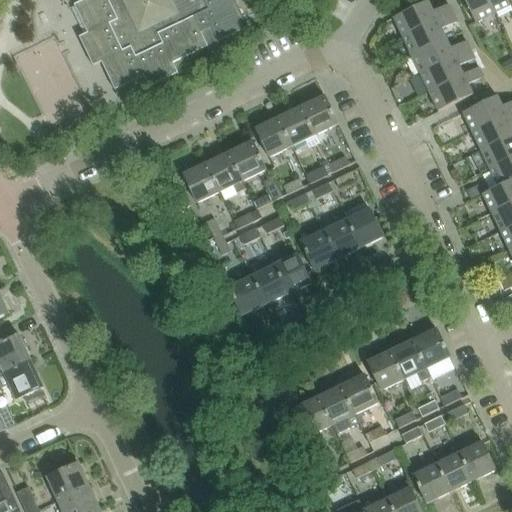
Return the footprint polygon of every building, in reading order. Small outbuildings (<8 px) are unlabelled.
[(87,0),(74,7),(75,7),(76,7),(89,34),(79,38),(80,39),(81,39),(94,66),(93,66),(93,67),(102,63),(115,90),(114,90),(115,91),(144,78),(149,89),(150,88),(150,87),(177,74),(177,75),(178,75),(173,64),(200,51),(201,52),(208,48),(207,46),(218,41),(218,43),(239,33),(248,28),(248,27),(247,28),(233,1),(234,0),(87,0)] [(495,15),(488,0),(465,0),(476,24),(495,15)] [(511,6),(511,3),(510,0),(488,0),(495,15),(511,6)] [(434,12),(429,2),(395,19),(404,38),(454,13),(450,5),(434,12)] [(454,13),(404,38),(413,56),(447,40),(443,30),(458,22),(454,13)] [(447,40),(413,56),(422,75),(472,51),(468,42),(452,49),(447,40)] [(472,51),(422,75),(430,93),(465,76),(461,67),(476,59),(472,51)] [(511,59),(503,65),(508,74),(511,72),(511,59)] [(439,112),(475,96),(469,85),(485,78),(480,68),(465,76),(430,93),(439,112)] [(305,106),(318,134),(341,123),(328,95),(305,106)] [(499,97),(464,113),(473,132),(511,113),(511,103),(504,107),(499,97)] [(282,117),(296,146),(318,134),(305,106),(282,117)] [(511,113),(473,132),(482,151),(511,136),(511,113)] [(273,157),(296,146),(282,117),(259,129),(273,157)] [(511,136),(482,151),(491,169),(511,159),(511,136)] [(256,140),(233,151),(246,180),(269,169),(256,140)] [(243,181),(246,180),(233,151),(210,162),(223,191),(234,186),(238,194),(247,190),(243,181)] [(332,163),(336,172),(353,163),(349,155),(332,163)] [(500,188),(511,182),(511,159),(491,169),(500,188)] [(200,202),(223,191),(210,162),(187,174),(200,202)] [(314,183),(330,175),(326,166),(310,175),(314,183)] [(358,180),(354,172),(353,172),(337,180),(341,188),(358,180)] [(291,194),(307,186),(303,178),(287,186),(291,194)] [(493,214),(511,205),(511,182),(500,188),(484,195),(493,214)] [(331,183),(314,191),(318,199),(335,191),(331,183)] [(479,187),(467,192),(471,201),(483,196),(479,187)] [(255,201),(260,210),(275,202),(276,201),(272,193),(255,201)] [(291,201),(295,210),(312,202),(308,193),(291,201)] [(502,233),(511,227),(511,205),(493,214),(502,233)] [(372,209),(349,220),(363,248),(386,237),(372,209)] [(257,221),(254,213),(237,221),(241,229),(257,221)] [(281,218),(266,225),(270,233),(287,225),(283,217),(281,218)] [(209,222),(221,247),(225,255),(233,251),(217,218),(209,222)] [(349,220),(326,231),(340,259),(363,248),(349,220)] [(317,271),(340,259),(326,231),(323,223),(299,235),(302,242),(317,271)] [(511,251),(511,250),(511,227),(502,233),(511,251)] [(260,228),(243,236),(247,245),(264,236),(260,228)] [(300,254),(277,266),(291,294),(314,283),(300,254)] [(268,305),(291,294),(277,266),(264,272),(260,265),(251,269),(255,277),(268,305)] [(268,305),(255,277),(232,288),(245,316),(268,305)] [(490,298),(491,297),(500,293),(496,283),(486,287),(485,288),(490,298)] [(0,318),(10,314),(0,292),(0,318)] [(0,364),(0,377),(33,362),(21,335),(5,343),(0,331),(0,362),(1,364),(0,364)] [(438,332),(415,343),(428,371),(452,360),(438,332)] [(415,343),(392,353),(405,382),(418,376),(421,382),(431,377),(428,371),(415,343)] [(369,364),(373,373),(382,393),(405,382),(392,353),(369,364)] [(18,400),(26,397),(30,405),(46,398),(42,389),(45,388),(33,362),(0,377),(0,383),(3,391),(12,387),(18,400)] [(367,376),(343,387),(356,416),(380,404),(367,376)] [(320,398),(334,426),(356,416),(343,387),(320,398)] [(463,401),(462,400),(459,392),(442,400),(446,409),(463,401)] [(311,437),(334,426),(320,398),(297,409),(311,437)] [(419,411),(423,419),(440,411),(436,403),(419,411)] [(470,416),(466,408),(449,415),(453,424),(470,416)] [(400,430),(417,422),(413,414),(396,421),(400,430)] [(443,418),(426,426),(430,435),(446,427),(443,418)] [(369,444),(386,436),(382,428),(365,436),(369,444)] [(403,437),(407,446),(424,438),(420,429),(403,437)] [(483,445),(460,456),(473,484),(497,473),(483,445)] [(367,456),(363,448),(347,456),(351,464),(367,456)] [(394,452),(377,460),(381,469),(398,461),(394,452)] [(344,486),(340,477),(327,453),(320,457),(332,482),(336,490),(344,486)] [(460,456),(437,467),(451,495),(473,484),(460,456)] [(370,463),(354,471),(358,479),(374,472),(370,463)] [(48,479),(59,503),(90,488),(79,464),(48,479)] [(427,506),(451,495),(437,467),(414,478),(427,506)] [(0,511),(22,511),(5,474),(0,476),(0,511)] [(20,494),(28,511),(39,511),(43,510),(32,488),(20,494)] [(59,503),(62,511),(98,511),(101,511),(90,488),(59,503)] [(421,511),(411,490),(388,501),(393,511),(421,511)] [(361,504),(365,511),(393,511),(388,501),(374,507),(371,499),(361,504)]
